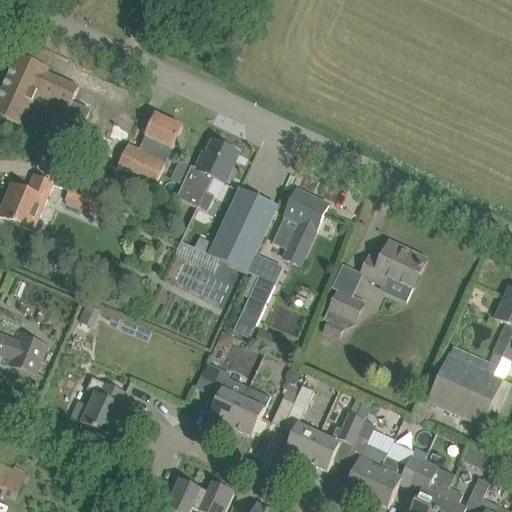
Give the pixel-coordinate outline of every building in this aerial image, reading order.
[(18,57),(5,86),(51,107),(48,114),(83,130),(90,115),(72,107),(80,89),(64,82),(62,86),(46,78),(49,71),(18,57)] [(67,81),(69,82),(69,80),(104,96),(110,84),(75,68),(75,67),(74,67),(67,81)] [(5,86),(0,97),(0,118),(11,124),(26,130),(89,158),(98,136),(83,130),(48,114),(51,107),(5,86)] [(156,116),(148,135),(146,138),(148,139),(142,153),(129,147),(118,170),(156,187),(167,165),(166,165),(173,151),(175,147),(184,129),(156,116)] [(105,137),(125,148),(134,132),(114,121),(105,137)] [(193,171),(179,201),(208,214),(215,199),(205,194),(212,179),(225,186),(239,156),(236,154),(235,150),(228,147),(224,149),(213,144),(207,157),(203,155),(195,172),(193,171)] [(83,210),(111,222),(117,207),(107,203),(114,185),(103,181),(106,174),(102,172),(103,168),(87,161),(82,172),(79,171),(65,203),(68,204),(67,208),(82,214),(83,210)] [(0,214),(0,218),(29,231),(34,233),(54,186),(35,178),(28,194),(12,187),(0,214)] [(240,192),(209,258),(220,263),(248,275),(257,257),(270,227),(278,209),(240,192)] [(286,254),(303,261),(329,207),(298,192),(285,219),(299,225),(292,241),(285,238),(280,249),(287,252),(286,254)] [(370,259),(361,277),(383,287),(387,278),(414,291),(419,280),(427,262),(390,244),(381,264),(370,259)] [(181,246),(176,256),(214,273),(220,263),(209,258),(181,246)] [(240,319),(234,334),(250,342),(257,327),(275,287),(266,283),(274,265),(257,257),(248,275),(259,280),(240,319)] [(511,290),(509,289),(501,307),(495,321),(507,326),(494,355),(511,363),(511,290)] [(339,293),(329,316),(356,328),(366,306),(339,293)] [(79,324),(94,330),(101,314),(86,308),(79,324)] [(323,335),(341,342),(346,328),(328,321),(323,335)] [(218,345),(228,349),(233,339),(222,334),(218,345)] [(0,368),(9,372),(11,368),(37,379),(49,349),(23,339),(21,344),(0,335),(0,368)] [(75,339),(71,350),(82,354),(86,344),(75,339)] [(511,363),(494,355),(486,375),(504,383),(511,364),(511,363)] [(449,358),(428,405),(483,429),(504,383),(486,375),(449,358)] [(210,419),(231,429),(249,391),(224,380),(226,374),(208,365),(196,391),(206,396),(205,398),(217,404),(210,419)] [(288,372),(285,378),(286,382),(293,385),(297,384),(299,378),(298,374),(291,371),(288,372)] [(310,374),(299,397),(292,413),(302,418),(321,379),(310,374)] [(82,426),(100,435),(118,443),(132,413),(122,408),(127,395),(109,387),(93,379),(87,392),(96,396),(90,409),(78,404),(70,421),(82,426)] [(249,391),(231,429),(253,439),(271,400),(249,389),(249,391)] [(292,413),(299,397),(288,391),(272,426),(283,431),(292,413)] [(333,438),(353,448),(358,437),(365,423),(367,419),(382,426),(389,411),(359,396),(350,417),(349,416),(341,432),(337,430),(333,438)] [(365,423),(358,437),(369,442),(376,428),(365,423)] [(285,454),(307,464),(320,437),(298,427),(285,454)] [(320,437),(307,464),(328,474),(341,447),(320,437)] [(346,491),(368,501),(387,459),(389,456),(368,446),(369,442),(358,437),(353,448),(345,465),(356,470),(346,491)] [(490,446),(486,454),(498,460),(502,451),(490,446)] [(411,492),(415,483),(424,464),(428,455),(416,450),(413,459),(408,469),(387,459),(368,501),(389,511),(400,487),(411,492)] [(486,456),(480,471),(494,477),(501,463),(486,456)] [(0,498),(3,500),(4,498),(16,503),(27,477),(0,465),(0,464),(0,498)] [(440,511),(450,491),(455,479),(435,470),(424,464),(415,483),(411,492),(420,496),(412,511),(440,511)] [(467,505),(478,510),(490,485),(492,482),(481,477),(467,505)] [(180,484),(172,502),(166,511),(227,511),(235,496),(214,486),(210,496),(180,484)] [(450,491),(440,511),(467,511),(454,506),(459,495),(450,491)]
